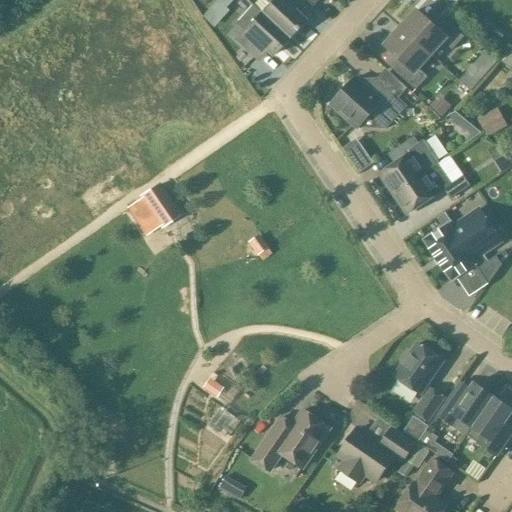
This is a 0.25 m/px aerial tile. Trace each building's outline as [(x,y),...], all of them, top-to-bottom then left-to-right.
[(217,0),(203,16),(214,25),(235,1),(233,0),(217,0)] [(259,13),(287,39),(303,21),(286,5),(291,0),(266,0),(269,3),(259,13)] [(418,11),(401,29),(431,56),(443,43),(452,51),(464,38),(446,21),(438,30),(418,11)] [(287,39),(259,13),(235,40),(253,57),(262,48),(271,56),(287,39)] [(431,56),(401,29),(384,47),(405,66),(397,75),(415,92),(428,78),(419,70),(431,56)] [(486,50),(460,79),(471,90),(497,61),(486,50)] [(511,70),(511,50),(502,62),(511,70)] [(386,129),(407,106),(377,79),(367,89),(355,78),(331,105),(357,129),(370,115),(386,129)] [(444,116),(452,104),(441,96),(433,108),(444,116)] [(465,144),(478,136),(462,108),(449,116),(465,144)] [(488,137),(508,126),(499,109),(478,120),(488,137)] [(127,166),(151,148),(142,136),(118,155),(127,166)] [(361,172),(375,162),(357,137),(343,147),(361,172)] [(380,175),(394,195),(425,173),(412,154),(421,148),(414,137),(394,151),(401,161),(380,175)] [(425,173),(394,195),(407,215),(438,193),(443,190),(450,200),(470,186),(463,176),(450,185),(437,165),(425,174),(425,173)] [(448,225),(425,241),(452,281),(475,265),(473,262),(491,250),(491,249),(470,217),(469,216),(451,229),(448,225)] [(135,230),(124,238),(139,261),(151,252),(135,230)] [(418,344),(395,377),(420,394),(443,361),(418,344)] [(471,428),(494,398),(474,384),(466,394),(456,387),(437,416),(453,427),(458,419),(471,428)] [(428,424),(446,399),(430,388),(412,413),(428,424)] [(511,410),(494,398),(471,428),(483,436),(478,444),(496,457),(510,437),(500,430),(511,413),(511,410)] [(230,437),(241,420),(221,406),(209,422),(230,437)] [(303,411),(281,445),(268,436),(251,461),(271,475),(283,456),(302,469),(329,429),(303,411)] [(432,448),(440,434),(413,417),(405,431),(432,448)] [(382,446),(358,430),(338,457),(345,462),(340,470),(359,483),(365,475),(376,483),(394,456),(402,462),(413,446),(392,431),(382,446)] [(436,498),(453,473),(433,460),(416,485),(414,484),(396,510),(399,511),(443,511),(448,506),(436,498)] [(218,489),(240,500),(245,489),(223,479),(218,489)]
